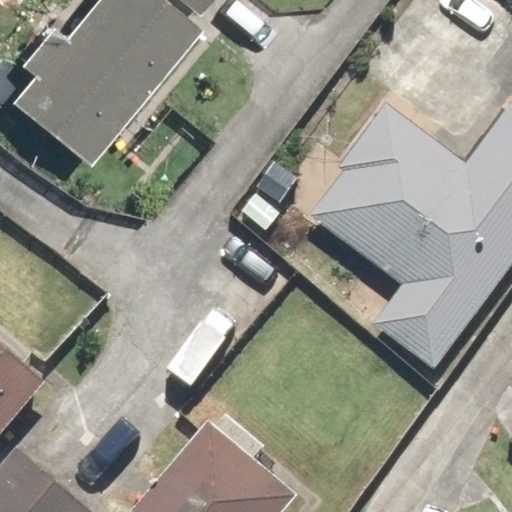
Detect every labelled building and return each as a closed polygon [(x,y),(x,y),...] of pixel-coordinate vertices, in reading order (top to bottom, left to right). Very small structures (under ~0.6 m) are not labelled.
[(98,0),(11,103),(84,165),(200,27),(167,0),(98,0)] [(182,0),(193,8),(199,0),(182,0)] [(371,327),(437,374),(511,269),(511,104),(468,164),(389,108),(308,220),(400,286),(371,327)] [(307,184),(279,163),(245,211),(273,231),(307,184)] [(250,322),(230,303),(177,360),(197,379),(250,322)] [(0,348),(0,440),(46,387),(0,348)] [(211,427),(140,511),(289,511),(299,500),(211,427)] [(511,446),(488,468),(511,493),(511,446)] [(91,511),(22,458),(0,486),(0,511),(91,511)]
